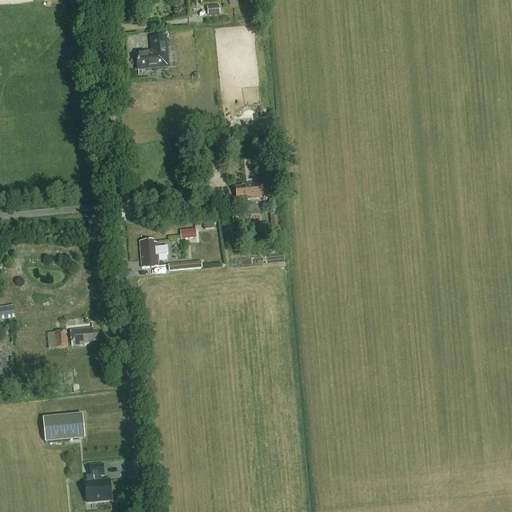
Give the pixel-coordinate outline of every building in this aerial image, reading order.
[(221,16),(220,7),(208,8),(209,17),(221,16)] [(138,55),(140,72),(170,69),(167,40),(153,41),(154,54),(138,55)] [(269,133),(268,125),(238,128),(239,136),(269,133)] [(258,174),(274,173),(274,165),(257,166),(258,174)] [(268,198),(268,194),(264,195),(263,185),(244,187),(244,189),(237,189),(238,200),(247,200),(247,202),(265,200),(265,199),(268,198)] [(282,235),(280,215),(270,216),(272,236),(282,235)] [(182,239),(196,245),(203,232),(197,229),(194,235),(186,231),(182,239)] [(154,241),(140,242),(142,269),(159,268),(158,256),(168,255),(168,247),(158,248),(157,243),(154,244),(154,241)] [(168,264),(169,272),(193,270),(193,263),(179,265),(179,263),(168,264)] [(14,307),(0,308),(0,321),(16,319),(14,307)] [(96,344),(99,343),(98,333),(95,333),(94,330),(71,333),(73,349),(96,346),(96,344)] [(49,350),(69,348),(67,332),(48,334),(49,350)] [(52,375),(53,386),(76,383),(75,372),(52,375)] [(85,440),(83,415),(43,419),(45,444),(85,440)] [(87,503),(112,501),(110,481),(101,482),(101,476),(104,476),(103,466),(92,467),(90,468),(90,476),(86,477),(87,483),(85,484),(87,503)]
